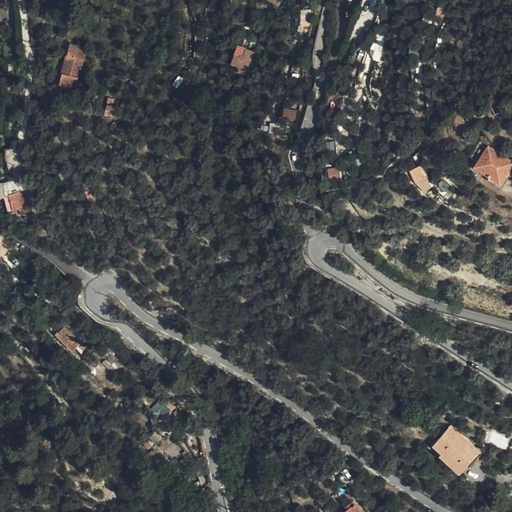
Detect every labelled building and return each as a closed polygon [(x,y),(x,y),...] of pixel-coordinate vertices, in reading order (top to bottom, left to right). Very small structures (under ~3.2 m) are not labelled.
[(245,55),(248,48),(240,43),(235,53),(240,55),(241,53),(245,55)] [(87,48),(71,44),(68,54),(71,55),(65,78),(61,77),(60,83),(76,88),(87,48)] [(243,74),(255,51),(248,48),(245,55),(241,53),(240,55),(235,53),(228,66),(243,74)] [(68,54),(66,54),(61,72),(62,72),(61,77),(65,78),(71,55),(68,54)] [(292,104),(289,113),(296,115),(299,106),(292,104)] [(121,110),(112,107),(109,116),(119,119),(121,110)] [(511,149),(485,130),(474,145),(483,153),(481,156),(507,176),(511,168),(511,149)] [(5,167),(15,165),(13,152),(4,153),(5,167)] [(422,158),(414,161),(420,172),(428,168),(422,158)] [(13,184),(3,188),(6,201),(11,199),(16,215),(30,209),(23,191),(16,193),(13,184)] [(92,193),(98,205),(106,201),(100,189),(92,193)] [(6,201),(12,216),(16,215),(11,199),(6,201)] [(0,233),(0,248),(3,253),(13,245),(2,232),(0,233)] [(66,333),(68,332),(73,337),(77,334),(79,333),(74,327),(73,328),(70,324),(63,329),(66,333)] [(68,332),(66,333),(61,337),(65,343),(73,337),(68,332)] [(81,339),(77,334),(73,337),(77,342),(81,339)] [(171,398),(167,395),(156,405),(160,409),(162,408),(167,402),(174,408),(178,404),(172,397),(171,398)] [(174,408),(167,402),(162,408),(169,414),(174,408)] [(444,446),(451,454),(462,463),(483,441),(453,415),(436,434),(446,444),(444,446)] [(369,511),(362,502),(348,511),(369,511)]
